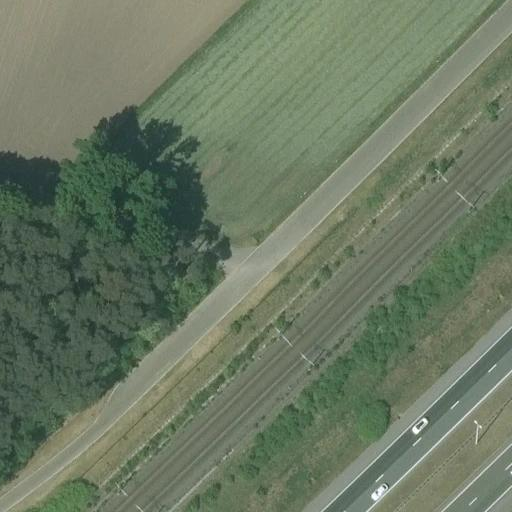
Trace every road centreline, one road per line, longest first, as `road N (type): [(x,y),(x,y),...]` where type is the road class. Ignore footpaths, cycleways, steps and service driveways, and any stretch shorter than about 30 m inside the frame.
road 1 (unclassified): [(262,269),(511,11)]
road 2 (residential): [(0,507),(109,417),(262,269)]
road 3 (unclassified): [(0,213),(160,237),(262,269)]
road 4 (motorway): [(511,368),(364,511)]
